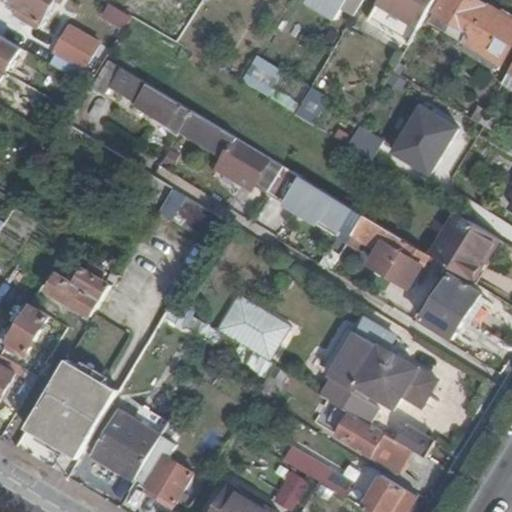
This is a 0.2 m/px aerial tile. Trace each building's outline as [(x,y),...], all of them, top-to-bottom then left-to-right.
[(55,0),(7,0),(43,22),(55,0)] [(131,16),(134,17),(159,32),(177,5),(179,2),(176,0),(163,0),(154,14),(139,4),(131,16)] [(384,0),(381,6),(422,30),(439,0),(384,0)] [(479,0),(445,0),(437,13),(450,21),(460,27),(458,31),(462,34),(467,37),(470,33),(472,35),(490,6),(479,0)] [(185,9),(177,5),(159,32),(167,37),(185,9)] [(471,40),(466,44),(463,48),(480,59),(483,53),(504,66),(511,51),(511,20),(490,6),(472,35),(474,36),(471,40)] [(460,27),(450,21),(443,33),(457,41),(462,34),(458,31),(460,27)] [(100,47),(71,29),(55,55),(85,73),(100,47)] [(0,64),(9,70),(22,50),(0,36),(0,64)] [(483,53),(480,59),(501,71),(504,66),(483,53)] [(55,55),(51,62),(80,81),(85,73),(55,55)] [(269,97),(285,70),(258,55),(243,82),(269,97)] [(403,61),(401,65),(395,74),(401,77),(409,65),(403,61)] [(137,103),(137,105),(158,117),(183,133),(195,114),(112,64),(94,94),(105,101),(113,89),(137,103)] [(312,86),(296,113),(313,123),(329,96),(312,86)] [(460,129),(422,106),(393,153),(432,176),(460,129)] [(489,113),(480,107),(473,120),(482,125),(487,117),(489,113)] [(226,159),(221,169),(267,198),(269,195),(284,169),(236,139),(195,114),(183,133),(226,159)] [(158,117),(154,123),(180,138),(183,133),(158,117)] [(498,124),(487,117),(482,125),(494,132),(498,124)] [(373,160),(386,141),(362,125),(349,144),(373,160)] [(342,230),(337,238),(349,245),(359,252),(364,243),(397,263),(388,276),(410,289),(416,281),(421,284),(429,273),(424,269),(431,256),(427,254),(285,168),(284,169),(269,195),(287,206),(291,199),(305,208),(342,230)] [(175,190),(161,213),(210,245),(226,220),(175,190)] [(291,199),(287,206),(300,215),(305,208),(291,199)] [(454,212),(427,254),(431,256),(448,267),(473,282),(487,260),(483,257),(495,237),(454,212)] [(483,257),(487,260),(473,282),(479,285),(505,243),(495,237),(483,257)] [(89,255),(71,244),(62,259),(75,267),(78,261),(83,264),(89,255)] [(91,319),(101,303),(103,304),(113,289),(101,281),(106,275),(91,265),(76,286),(59,276),(49,293),(91,319)] [(115,270),(108,281),(115,285),(122,275),(115,270)] [(485,298),(452,278),(424,322),(458,343),(485,298)] [(10,294),(0,287),(0,305),(3,308),(10,294)] [(242,301),(221,335),(225,338),(273,366),(293,332),(242,301)] [(198,333),(197,336),(218,349),(225,338),(221,335),(174,305),(168,315),(198,333)] [(11,346),(29,357),(51,320),(33,310),(11,346)] [(370,322),(325,397),(335,403),(354,415),(383,433),(399,407),(401,408),(408,397),(422,406),(428,397),(431,398),(441,383),(391,352),(399,339),(370,322)] [(120,393),(69,361),(26,431),(78,462),(120,393)] [(0,365),(0,403),(17,377),(0,365)] [(354,415),(335,403),(322,425),(340,437),(354,415)] [(120,413),(94,454),(138,481),(163,439),(120,413)] [(340,437),(400,474),(414,451),(400,442),(399,442),(383,433),(354,415),(340,437)] [(410,425),(400,442),(414,451),(429,460),(439,443),(410,425)] [(171,460),(179,447),(164,438),(163,439),(138,481),(148,487),(146,492),(153,496),(156,492),(178,505),(196,475),(171,460)] [(325,464),(316,479),(325,485),(344,496),(353,481),(325,464)] [(277,502),(296,511),(297,511),(314,482),(293,471),(277,502)] [(410,511),(419,498),(385,476),(365,509),(370,511),(410,511)] [(364,488),(353,481),(344,496),(359,505),(362,499),(359,497),(364,488)] [(135,486),(122,505),(132,511),(145,493),(135,486)] [(277,511),(234,486),(218,511),(277,511)]
